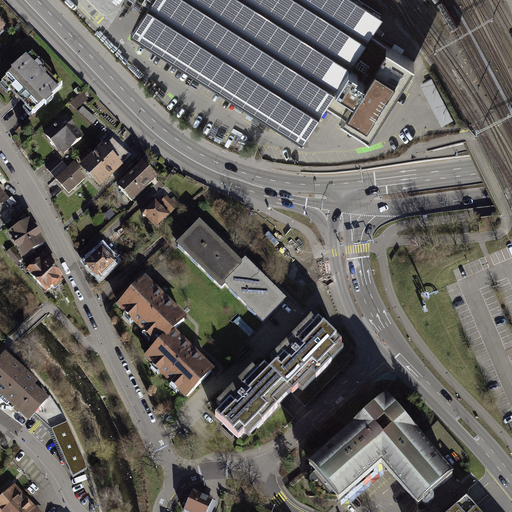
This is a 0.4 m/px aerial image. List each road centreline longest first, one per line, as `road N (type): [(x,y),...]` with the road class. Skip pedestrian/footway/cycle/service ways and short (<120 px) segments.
road 1 (primary): [(343,197),(280,191),(197,160),(158,135),(26,0)]
road 2 (residential): [(180,482),(0,149)]
road 3 (residential): [(391,348),(254,471)]
road 4 (tertiary): [(511,475),(391,348)]
road 5 (primary): [(343,197),(511,179)]
road 6 (tertiary): [(391,348),(363,315),(349,280),(343,197)]
road 7 (residential): [(0,415),(54,464),(82,511)]
road 8 (unknown): [(69,267),(158,185)]
